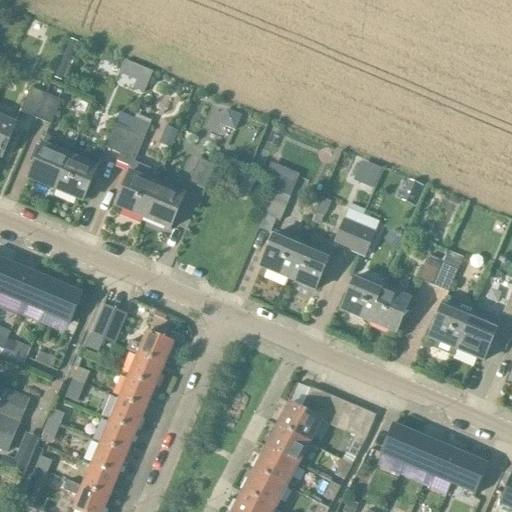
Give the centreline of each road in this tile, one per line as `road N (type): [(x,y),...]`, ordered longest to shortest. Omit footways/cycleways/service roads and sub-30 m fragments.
road 1 (unclassified): [(511,432),(229,316)]
road 2 (unclassified): [(229,316),(0,220)]
road 3 (residential): [(148,511),(229,316)]
